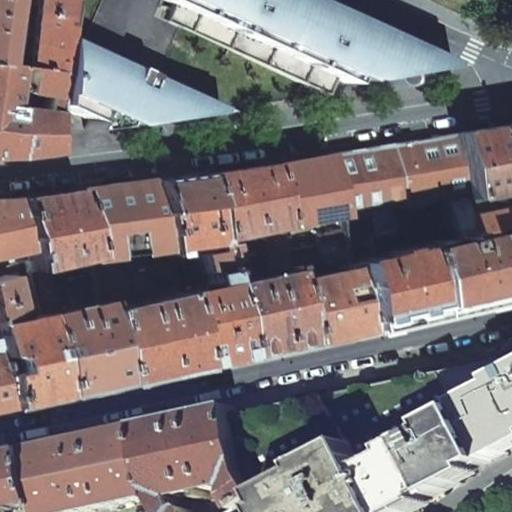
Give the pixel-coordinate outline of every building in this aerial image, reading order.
[(0,0),(0,53),(9,0),(0,0)] [(35,0),(26,68),(27,69),(59,74),(64,38),(69,0),(35,0)] [(165,0),(174,4),(333,78),(345,83),(350,73),(353,75),(354,80),(393,74),(445,65),(447,65),(446,64),(447,62),(451,64),(453,64),(346,14),(315,0),(165,0)] [(333,78),(174,4),(166,22),(178,27),(325,95),(333,78)] [(153,79),(80,45),(64,38),(59,74),(54,105),(89,121),(85,129),(116,125),(117,121),(122,124),(123,125),(135,123),(215,112),(214,111),(215,109),(219,112),(222,111),(153,79)] [(0,159),(10,159),(51,153),(50,134),(54,105),(59,74),(27,69),(23,91),(24,93),(46,96),(43,112),(22,110),(22,111),(8,109),(13,77),(12,77),(13,73),(17,74),(19,68),(0,65),(0,159)] [(511,123),(490,127),(453,133),(466,195),(467,198),(511,188),(511,123)] [(422,203),(437,200),(466,195),(453,133),(383,144),(394,197),(420,193),(422,203)] [(323,154),(337,216),(337,217),(400,206),(422,203),(420,193),(394,197),(383,144),(369,147),(336,152),(323,154)] [(266,164),(278,225),(337,216),(323,154),(298,159),(266,164)] [(217,250),(219,264),(237,260),(234,243),(226,245),(224,236),(262,229),(262,232),(266,254),(283,250),(282,242),(278,225),(266,164),(225,171),(202,174),(215,242),(217,250)] [(151,180),(166,249),(215,242),(202,174),(176,177),(151,180)] [(73,191),(87,258),(88,259),(121,255),(166,249),(151,180),(112,186),(73,191)] [(43,195),(14,199),(24,249),(29,270),(46,267),(87,258),(73,191),(43,195)] [(463,307),(489,301),(479,255),(475,235),(471,216),(467,198),(466,195),(437,200),(446,239),(414,247),(412,237),(407,238),(409,248),(425,316),(463,307)] [(0,254),(24,249),(14,199),(0,199),(0,254)] [(341,240),(343,247),(371,241),(371,237),(405,230),(400,206),(337,217),(339,229),(341,240)] [(511,206),(471,216),(475,235),(511,226),(511,206)] [(511,226),(475,235),(479,255),(511,247),(511,226)] [(313,235),(315,244),(341,240),(339,229),(313,235)] [(282,242),(283,250),(303,247),(301,236),(295,237),(295,239),(282,242)] [(346,262),(343,247),(341,240),(315,244),(303,247),(283,250),(302,343),(335,336),(360,330),(346,262)] [(511,247),(479,255),(489,301),(511,295),(511,247)] [(346,262),(360,330),(397,322),(425,316),(409,248),(346,262)] [(239,356),(219,264),(217,250),(197,254),(201,273),(205,274),(208,287),(176,293),(191,367),(220,360),(239,356)] [(219,264),(239,356),(275,348),(302,343),(283,250),(266,254),(270,276),(238,282),(235,268),(239,267),(237,260),(219,264)] [(97,301),(115,383),(157,374),(191,367),(176,293),(132,303),(121,255),(88,259),(89,263),(90,268),(97,301)] [(29,270),(39,314),(55,309),(46,267),(29,270)] [(0,392),(3,408),(48,398),(56,396),(39,314),(14,319),(10,303),(22,300),(17,272),(0,275),(0,392)] [(115,383),(97,301),(55,309),(39,314),(56,396),(90,389),(115,383)] [(511,355),(488,361),(443,371),(469,418),(498,460),(500,462),(510,454),(507,448),(511,445),(511,355)] [(435,372),(387,383),(339,393),(328,396),(391,511),(414,511),(464,485),(461,480),(498,460),(469,418),(443,371),(435,372)] [(391,511),(328,396),(237,416),(250,477),(262,498),(241,511),(239,511),(391,511)] [(212,493),(235,488),(234,501),(241,511),(262,498),(250,477),(237,416),(234,407),(187,417),(144,427),(157,492),(160,498),(167,511),(192,511),(195,511),(189,498),(203,495),(205,503),(214,501),(212,493)] [(80,441),(32,451),(43,506),(44,511),(95,511),(160,498),(157,492),(144,427),(80,441)] [(0,458),(0,511),(14,511),(43,506),(32,451),(0,458)]
